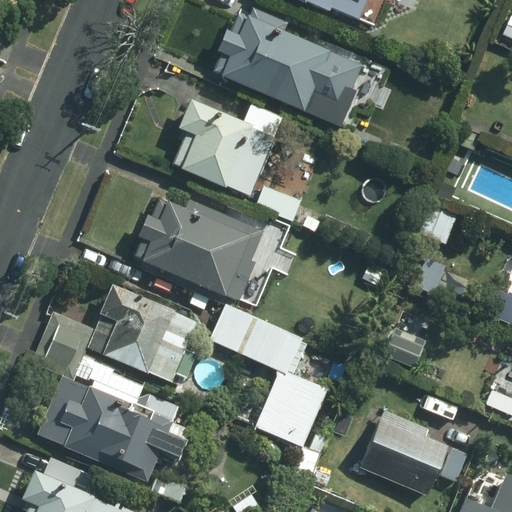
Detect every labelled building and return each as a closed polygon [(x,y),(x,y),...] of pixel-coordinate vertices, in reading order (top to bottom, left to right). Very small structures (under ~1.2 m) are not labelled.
[(278,0),(299,9),(301,6),(326,16),(328,12),(356,24),(366,1),(362,0),(278,0)] [(337,112),(356,64),(325,51),(325,49),(234,12),(228,29),(222,27),(213,50),(218,52),(211,69),(247,84),(245,88),(299,109),(304,98),(337,112)] [(511,18),(506,16),(498,35),(511,41),(511,18)] [(183,131),(169,164),(248,198),(273,138),(246,126),(248,123),(185,96),(172,126),(183,131)] [(249,103),(243,119),(275,133),(282,116),(249,103)] [(434,169),(438,152),(423,149),(420,166),(434,169)] [(260,186),(252,205),(289,221),(298,202),(260,186)] [(247,259),(258,230),(186,198),(182,207),(163,199),(162,201),(154,198),(147,215),(142,213),(133,234),(138,237),(129,256),(220,294),(221,292),(236,299),(252,261),(247,259)] [(317,220),(304,215),(299,226),(312,231),(317,220)] [(451,223),(429,215),(421,234),(443,243),(451,223)] [(302,257),(311,235),(276,220),(266,242),(302,257)] [(431,295),(442,264),(422,256),(410,287),(431,295)] [(365,265),(359,281),(373,288),(381,272),(365,265)] [(168,310),(169,310),(107,283),(95,313),(99,314),(85,347),(141,374),(143,371),(167,382),(172,372),(182,377),(194,354),(181,348),(192,322),(168,310)] [(282,372),(297,337),(222,304),(207,339),(282,372)] [(90,328),(50,311),(29,362),(68,378),(90,328)] [(307,315),(301,332),(321,338),(326,321),(307,315)] [(381,354),(412,367),(423,340),(393,327),(381,354)] [(247,374),(253,363),(239,357),(234,368),(247,374)] [(323,391),(277,371),(252,427),(298,447),(323,391)] [(33,434),(141,481),(154,451),(175,460),(183,439),(162,430),(173,406),(145,394),(126,400),(125,402),(85,384),(84,386),(59,376),(33,434)] [(381,409),(357,467),(422,493),(442,445),(421,436),(425,427),(381,409)] [(310,475),(317,452),(306,449),(302,462),(299,460),(295,470),(310,475)] [(49,456),(41,472),(72,485),(79,469),(49,456)] [(456,511),(511,511),(511,476),(503,473),(501,477),(476,466),(456,511)] [(134,511),(119,505),(117,509),(113,508),(117,500),(92,489),(90,495),(29,468),(16,498),(27,503),(22,511),(134,511)] [(155,471),(147,490),(177,501),(184,484),(155,471)]
